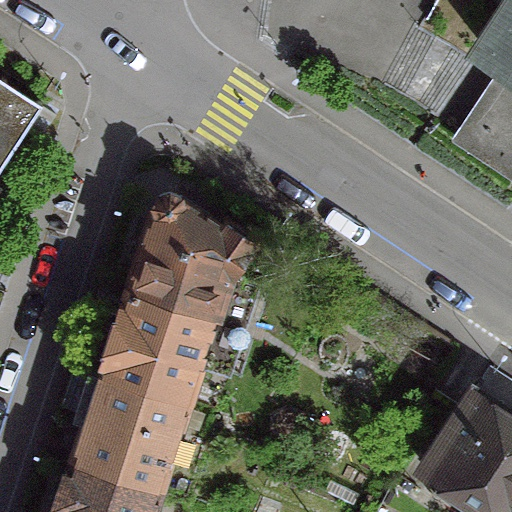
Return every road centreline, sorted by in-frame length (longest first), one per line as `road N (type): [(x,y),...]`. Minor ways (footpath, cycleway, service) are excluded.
road 1 (residential): [(133,49),(511,301)]
road 2 (residential): [(0,458),(133,49)]
